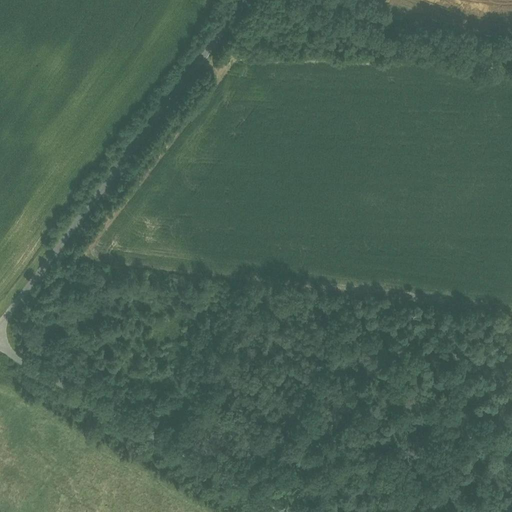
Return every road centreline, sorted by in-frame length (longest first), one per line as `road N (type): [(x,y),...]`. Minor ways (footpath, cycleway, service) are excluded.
road 1 (unclassified): [(0,329),(247,0)]
road 2 (unclassified): [(278,511),(0,348)]
